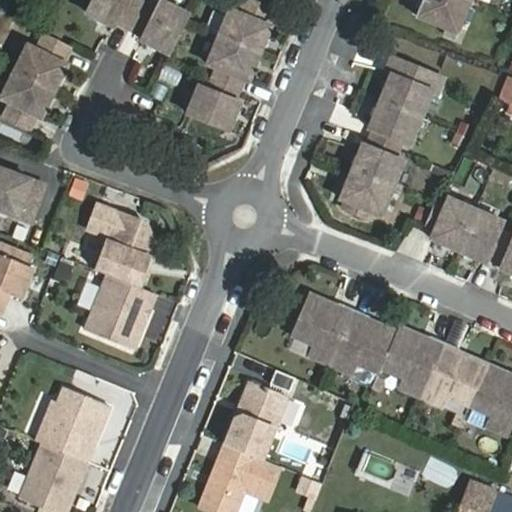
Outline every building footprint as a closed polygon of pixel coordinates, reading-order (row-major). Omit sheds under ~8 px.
[(94,0),(87,15),(113,28),(115,24),(143,37),(141,42),(167,54),(186,17),(161,4),(157,12),(131,0),(94,0)] [(457,34),(471,0),(417,0),(423,2),(417,17),(457,34)] [(199,88),(189,114),(228,129),(238,103),(234,102),(243,79),(248,81),(269,28),(265,26),(270,12),(245,1),(238,16),(230,13),(208,65),(217,69),(208,91),(199,88)] [(3,118),(28,131),(36,116),(40,118),(66,67),(62,65),(69,50),(43,36),(35,52),(27,48),(1,99),(10,104),(3,118)] [(413,137),(431,91),(438,94),(444,80),(392,59),(386,73),(391,75),(373,121),(377,123),(368,146),(363,144),(342,196),(346,198),(342,209),(368,219),(372,210),(381,214),(403,160),(394,157),(403,133),(413,137)] [(511,96),(511,77),(507,76),(499,97),(510,102),(511,96)] [(116,113),(143,123),(153,94),(126,84),(116,113)] [(318,170),(341,176),(345,162),(321,156),(318,170)] [(45,186),(0,169),(0,211),(31,224),(45,186)] [(445,208),(437,205),(426,231),(433,235),(432,239),(485,262),(487,258),(501,264),(499,268),(511,273),(511,237),(511,239),(498,234),(502,224),(448,201),(445,208)] [(145,225),(97,206),(87,232),(108,240),(96,272),(107,277),(140,289),(156,247),(145,225)] [(19,300),(31,270),(26,268),(31,256),(0,244),(0,315),(8,296),(19,300)] [(69,276),(57,271),(53,281),(65,286),(69,276)] [(140,289),(107,277),(86,332),(135,350),(156,295),(140,289)] [(487,427),(508,435),(511,424),(511,377),(456,355),(459,348),(428,335),(426,340),(397,328),(395,333),(364,320),(366,316),(337,304),(335,308),(306,296),(291,333),(313,343),(308,354),(349,371),(354,360),(378,370),(380,365),(404,375),(399,389),(436,404),(440,394),(492,415),(487,427)] [(235,418),(224,444),(262,460),(276,425),(288,397),(250,381),(242,400),(245,407),(242,415),(235,418)] [(53,401),(37,441),(42,444),(88,462),(110,406),(64,388),(58,402),(53,401)] [(67,511),(88,462),(42,444),(20,499),(51,511),(67,511)] [(262,460),(224,444),(199,507),(210,511),(235,511),(244,491),(267,500),(280,467),(262,460)] [(458,511),(511,511),(511,497),(470,481),(458,511)]
